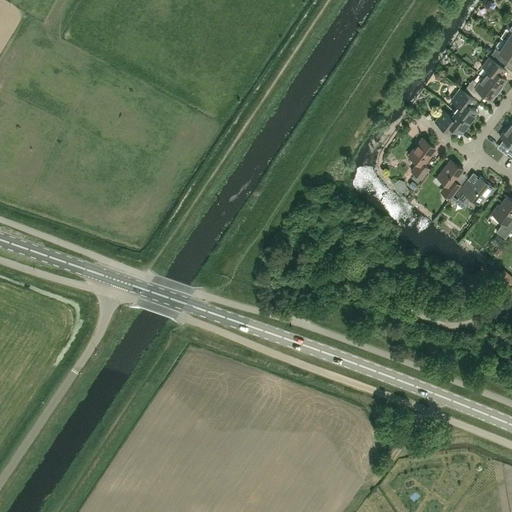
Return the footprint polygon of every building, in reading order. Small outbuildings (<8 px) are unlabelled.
[(511,20),(500,36),(511,44),(511,20)] [(500,37),(506,40),(499,50),(495,48),(491,53),(504,63),(509,56),(511,58),(511,44),(500,36),(500,37)] [(488,70),(483,77),(499,89),(506,79),(502,75),(506,69),(489,57),(482,66),(488,70)] [(491,99),(499,89),(483,77),(478,83),(472,79),(465,88),(476,97),(480,91),(491,99)] [(454,110),(469,121),(474,114),(473,113),(476,109),(471,105),(476,99),(460,87),(451,99),(458,104),(454,110)] [(463,129),(469,121),(454,110),(450,115),(443,110),(435,120),(451,133),(454,128),(459,131),(462,128),(463,129)] [(432,134),(435,130),(424,122),(421,126),(432,134)] [(511,130),(507,127),(500,136),(511,145),(511,146),(507,152),(511,155),(511,130)] [(411,170),(421,178),(429,168),(423,163),(435,148),(422,137),(409,155),(418,162),(411,170)] [(448,185),(443,192),(450,198),(460,184),(455,180),(463,169),(451,159),(437,177),(448,185)] [(481,176),(486,168),(481,165),(476,173),(481,176)] [(468,180),(457,194),(467,202),(470,197),(478,203),(487,191),(490,194),(495,188),(479,176),(474,184),(468,180)] [(496,231),(505,238),(511,228),(511,217),(511,218),(511,217),(511,199),(507,195),(499,205),(498,204),(492,213),(503,222),(496,231)]
